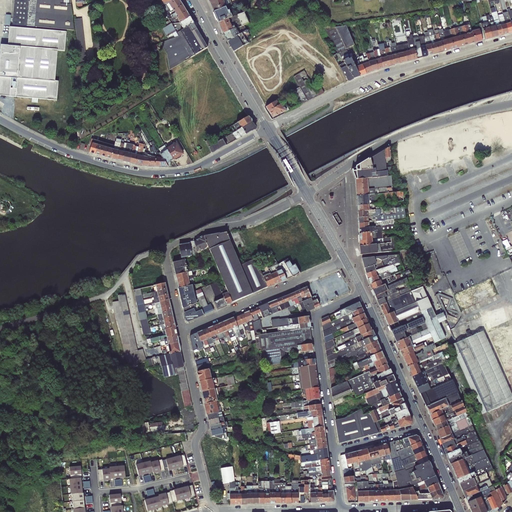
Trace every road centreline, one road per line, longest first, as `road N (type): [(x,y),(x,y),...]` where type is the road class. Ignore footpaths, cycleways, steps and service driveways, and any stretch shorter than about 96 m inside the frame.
road 1 (residential): [(267,129),(193,168),(139,174),(0,120)]
road 2 (residential): [(267,129),(361,80),(511,38)]
road 3 (unclassified): [(306,193),(398,135),(511,102)]
road 4 (residential): [(362,294),(315,314),(333,449)]
road 5 (residential): [(182,331),(202,426),(194,444),(210,505)]
road 6 (residential): [(182,331),(344,261)]
road 7 (residential): [(306,193),(252,221),(163,248)]
road 8 (tertiary): [(193,0),(267,129)]
road 9 (tertiary): [(362,294),(422,426)]
road 10 (residential): [(341,507),(213,508)]
